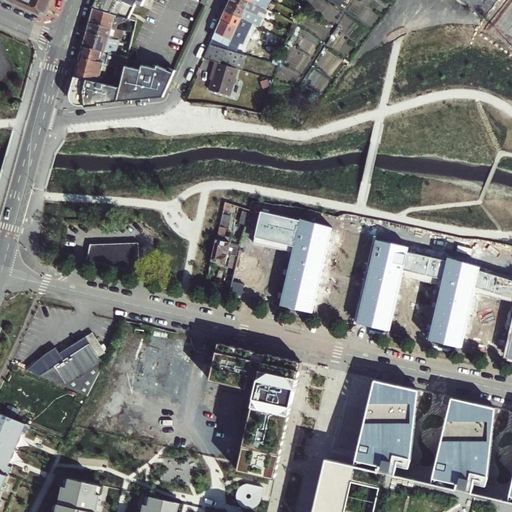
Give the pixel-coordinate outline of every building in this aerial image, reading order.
[(5,0),(27,10),(31,1),(27,0),(5,0)] [(27,0),(31,1),(27,10),(38,15),(45,14),(50,0),(27,0)] [(97,0),(93,9),(124,17),(130,19),(138,3),(143,5),(145,0),(97,0)] [(230,0),(230,1),(264,16),(268,7),(251,0),(230,0)] [(226,10),(242,18),(259,25),(264,16),(230,1),(226,10)] [(93,9),(90,22),(112,28),(113,24),(117,25),(123,22),(124,17),(93,9)] [(242,18),(226,10),(222,19),(238,27),(242,18)] [(227,50),(233,52),(240,36),(235,34),(238,27),(222,19),(213,39),(229,46),(227,50)] [(112,28),(90,22),(87,32),(119,40),(120,41),(123,41),(126,30),(112,28)] [(119,40),(87,32),(83,46),(102,51),(109,53),(114,54),(120,55),(127,56),(128,53),(129,50),(118,48),(119,40)] [(229,46),(213,39),(210,45),(227,50),(229,46)] [(227,50),(210,45),(204,59),(216,62),(239,69),(241,69),(245,55),(233,52),(227,50)] [(83,46),(80,57),(104,63),(105,60),(100,59),(102,51),(83,46)] [(125,65),(127,56),(120,55),(114,54),(112,61),(107,61),(105,60),(104,63),(80,57),(78,65),(75,76),(108,83),(109,77),(101,75),(104,64),(116,67),(114,77),(122,78),(125,65)] [(239,69),(216,62),(213,74),(215,74),(210,90),(231,96),(239,69)] [(108,83),(75,76),(73,83),(72,88),(70,96),(70,100),(73,104),(79,106),(141,100),(142,96),(153,98),(164,97),(175,73),(157,65),(156,68),(142,65),(141,69),(125,65),(122,78),(114,77),(109,77),(108,83)] [(228,219),(248,223),(251,209),(232,203),(228,219)] [(332,228),(260,212),(254,237),(293,246),(279,307),(312,315),(327,248),(332,228)] [(221,226),(213,259),(227,262),(230,252),(240,255),(242,247),(243,245),(232,243),(233,236),(226,234),(228,227),(221,226)] [(511,278),(375,240),(355,325),(511,363),(511,278)] [(92,242),(87,259),(141,271),(140,242),(92,242)] [(89,337),(63,354),(59,348),(49,355),(30,369),(89,395),(106,361),(89,337)] [(259,390),(241,470),(278,478),(305,360),(221,341),(213,380),(259,390)] [(348,372),(345,393),(370,396),(373,375),(348,372)] [(423,391),(379,382),(358,467),(400,476),(404,458),(417,461),(423,391)] [(494,480),(500,410),(456,400),(436,485),(478,494),(482,477),(494,480)] [(0,440),(18,448),(29,422),(0,410),(0,440)] [(0,470),(7,473),(18,448),(0,440),(0,470)] [(511,511),(511,502),(478,494),(436,485),(400,476),(358,467),(328,460),(316,511),(511,511)] [(64,475),(55,511),(182,511),(185,503),(140,493),(135,511),(103,511),(110,486),(64,475)]
